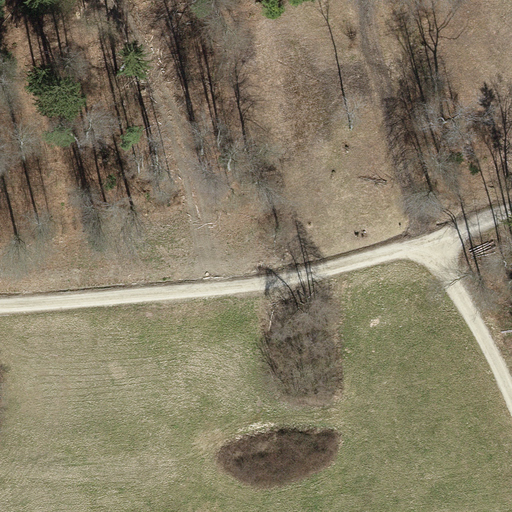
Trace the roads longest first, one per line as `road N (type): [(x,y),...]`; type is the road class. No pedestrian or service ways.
road 1 (track): [(0,304),(278,279),(511,212)]
road 2 (track): [(511,399),(419,223),(363,0)]
